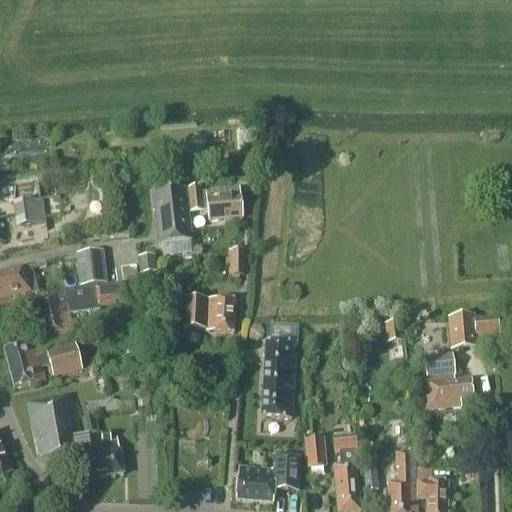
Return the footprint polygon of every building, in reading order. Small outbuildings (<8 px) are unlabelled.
[(200,195),(200,190),(188,192),(191,216),(207,214),(208,224),(243,221),(240,191),(200,195)] [(191,243),(185,192),(153,196),(159,247),(191,243)] [(45,224),(42,200),(12,204),(16,228),(45,224)] [(107,286),(103,253),(76,256),(79,289),(107,286)] [(230,280),(245,280),(244,253),(229,254),(230,280)] [(157,275),(155,257),(138,259),(140,277),(157,275)] [(32,268),(23,271),(23,269),(0,275),(0,303),(39,293),(32,268)] [(95,289),(65,294),(70,316),(99,312),(98,310),(129,306),(126,285),(95,289)] [(75,333),(70,316),(65,294),(56,296),(36,301),(46,341),(67,335),(75,333)] [(235,302),(184,301),(183,332),(204,332),(204,334),(234,334),(235,302)] [(499,339),(498,319),(473,320),(473,319),(447,321),(449,351),(475,350),(475,341),(499,339)] [(403,343),(400,324),(384,327),(387,346),(403,343)] [(38,358),(34,343),(3,352),(13,392),(45,383),(42,370),(49,369),(52,381),(82,373),(74,346),(44,354),(45,356),(38,358)] [(296,348),(266,346),(261,421),(291,423),(296,348)] [(455,377),(453,358),(423,361),(425,381),(421,381),(425,414),(461,409),(460,403),(474,402),(471,382),(454,384),(454,378),(455,377)] [(168,387),(148,387),(148,392),(137,392),(137,408),(148,408),(148,406),(168,406),(168,387)] [(81,442),(72,396),(26,405),(37,459),(40,459),(42,467),(78,460),(81,483),(123,477),(119,453),(117,439),(110,440),(109,435),(101,437),(102,445),(89,447),(88,441),(81,442)] [(133,412),(132,402),(86,405),(87,415),(133,412)] [(97,434),(95,420),(82,423),(84,437),(97,434)] [(359,511),(355,467),(359,466),(355,436),(332,439),(333,456),(338,455),(339,468),(334,469),(338,511),(359,511)] [(326,469),(324,440),(303,442),(305,471),(326,469)] [(0,479),(12,475),(0,443),(0,479)] [(415,477),(415,473),(415,455),(396,455),(396,472),(399,472),(399,486),(388,486),(388,511),(416,511),(417,504),(415,484),(415,477)] [(272,459),(272,473),(237,470),(235,504),(273,507),(273,494),(298,495),(299,461),(272,459)] [(378,493),(376,468),(362,469),(365,495),(378,493)] [(431,472),(415,473),(415,477),(415,484),(417,504),(424,504),(423,511),(447,511),(447,484),(431,484),(431,472)]
